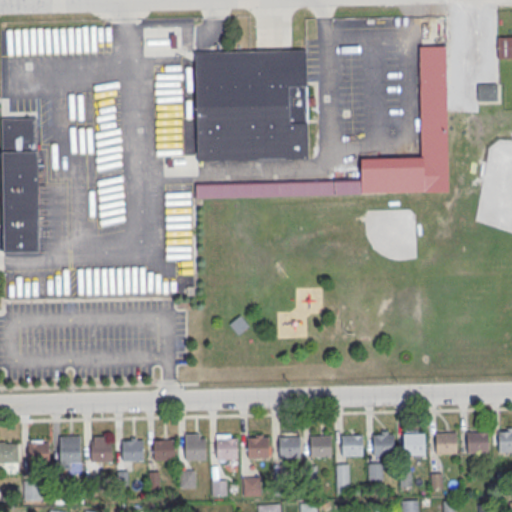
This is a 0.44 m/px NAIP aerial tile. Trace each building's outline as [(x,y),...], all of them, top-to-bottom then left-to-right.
[(511,34),(497,35),(497,57),(511,57),(511,34)] [(448,192),(446,45),(419,45),(421,157),(360,157),(360,180),(195,183),(195,195),(448,192)] [(194,53),(305,50),(308,160),(197,163),(194,53)] [(478,84),(497,84),(497,101),(478,101),(478,84)] [(0,119),(36,119),(38,253),(2,254),(0,119)] [(229,324),(240,315),(248,325),(237,333),(229,324)] [(498,432),(511,432),(511,452),(498,452),(498,432)] [(466,433),(486,433),(487,453),(466,453),(466,433)] [(433,434),(454,434),(455,454),(434,454),(433,434)] [(372,435),(392,435),(393,455),(372,456),(372,435)] [(402,436),(423,435),(423,455),(402,456),(402,436)] [(309,437),(330,436),(330,456),(310,457),(309,437)] [(341,436),(361,436),(362,456),(341,456),(341,436)] [(58,437),(79,437),(80,463),(59,463),(58,437)] [(90,442),(92,442),(92,438),(104,437),(105,442),(111,442),(111,462),(90,462),(90,442)] [(278,438),(299,437),(299,457),(279,458),(278,438)] [(246,439),(267,438),(268,458),(247,459),(246,439)] [(184,440),(205,439),(205,459),(184,460),(184,440)] [(215,439),(236,439),(237,459),(216,459),(215,439)] [(152,441),(173,440),(174,460),(153,461),(152,441)] [(121,442),(142,441),(143,461),(122,462),(121,442)] [(0,443),(4,443),(4,444),(17,444),(18,463),(0,463),(0,443)] [(27,444),(47,443),(48,463),(27,464),(27,444)] [(382,462),(367,462),(367,479),(382,479),(382,462)] [(335,493),(349,493),(349,463),(335,463),(335,493)] [(179,486),(195,486),(195,469),(179,469),(179,486)] [(242,495),(260,495),(260,475),(242,475),(242,495)] [(211,495),(225,495),(225,478),(211,478),(211,495)] [(401,511),(417,511),(417,500),(401,500),(401,511)] [(299,511),(316,511),(316,502),(299,502),(299,511)] [(278,511),(279,503),(258,503),(257,511),(278,511)]
